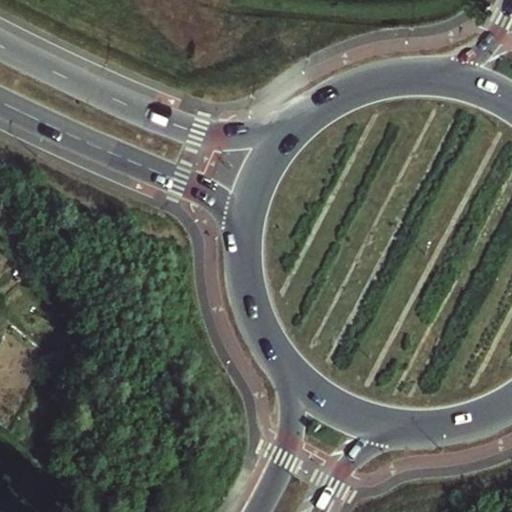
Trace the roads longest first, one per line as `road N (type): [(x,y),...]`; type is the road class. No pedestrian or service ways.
road 1 (primary): [(303,124),(253,138),(210,136),(0,46)]
road 2 (primary): [(0,103),(213,197),(237,224),(246,261)]
road 3 (primary): [(279,356),(344,411),(428,429)]
road 4 (primary): [(279,356),(290,418),(259,511)]
road 5 (primary): [(303,124),(259,186),(246,261)]
road 6 (primary): [(314,511),(366,452),(428,429)]
road 7 (primary): [(420,78),(346,95),(303,124)]
